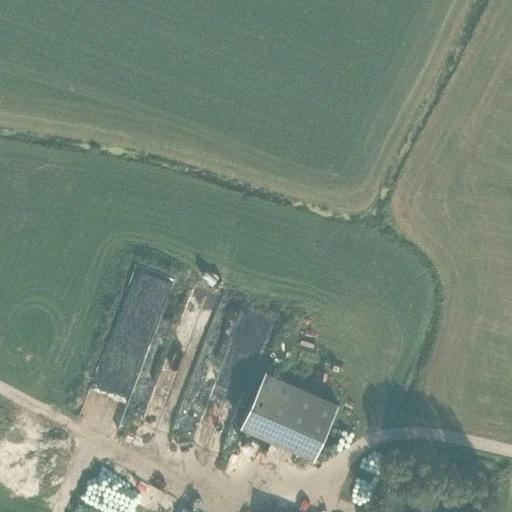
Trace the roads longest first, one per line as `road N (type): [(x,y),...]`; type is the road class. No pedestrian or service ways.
road 1 (track): [(362,449),(284,489),(243,500),(195,492),(89,442),(0,387)]
road 2 (unclassified): [(511,452),(440,433),(362,449)]
